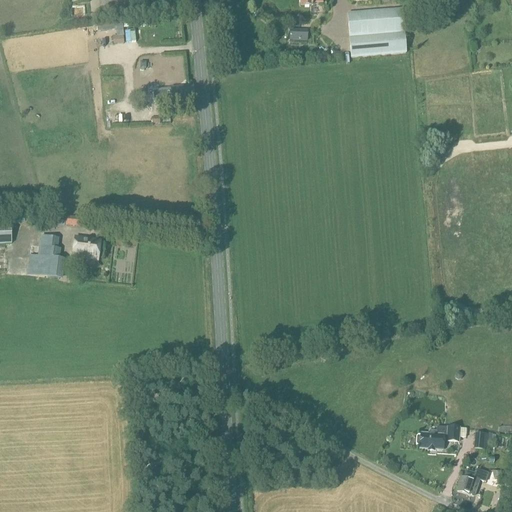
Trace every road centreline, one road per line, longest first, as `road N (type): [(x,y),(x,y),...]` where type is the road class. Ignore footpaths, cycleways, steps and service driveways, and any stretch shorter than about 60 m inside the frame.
road 1 (primary): [(230,511),(195,0)]
road 2 (unclassified): [(471,511),(239,395)]
